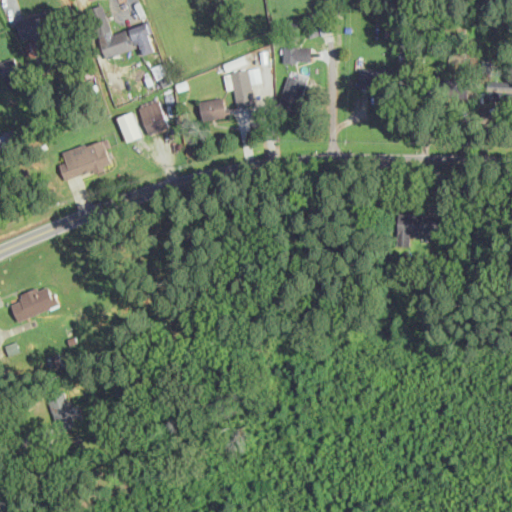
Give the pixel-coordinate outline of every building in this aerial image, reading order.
[(106,57),(139,45),(142,54),(159,48),(149,20),(115,32),(104,3),(89,9),(106,57)] [(24,39),(35,35),(39,47),(53,42),(50,32),(60,29),(53,7),(17,19),(24,39)] [(313,45),(285,44),(285,60),(312,61),(313,45)] [(0,62),(11,88),(26,82),(15,55),(0,62)] [(360,86),(398,86),(398,67),(360,67),(360,86)] [(256,102),(250,68),(231,71),(238,106),(256,102)] [(281,105),(299,110),(308,79),(289,74),(281,105)] [(511,99),(511,80),(488,80),(487,98),(511,99)] [(227,116),(226,96),(201,98),(203,118),(227,116)] [(170,126),(160,97),(140,105),(149,133),(170,126)] [(144,134),(135,110),(120,116),(129,140),(144,134)] [(0,133),(0,145),(19,139),(15,127),(0,133)] [(65,148),(68,159),(62,161),(66,178),(116,166),(109,138),(65,148)] [(440,212),(400,212),(399,244),(411,244),(411,233),(439,234),(440,212)] [(60,305),(53,282),(11,296),(19,319),(60,305)] [(76,427),(69,393),(51,397),(59,431),(76,427)]
